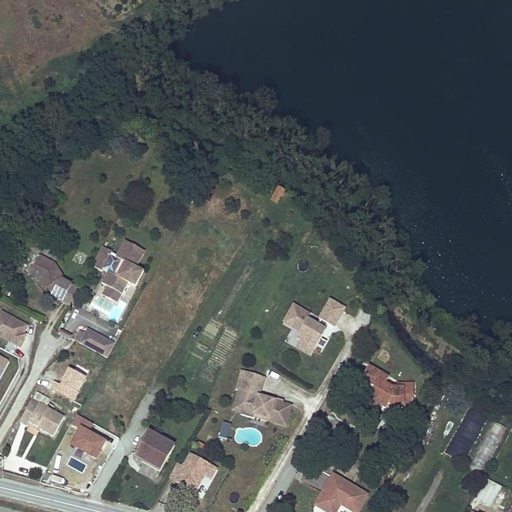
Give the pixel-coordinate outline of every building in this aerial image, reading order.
[(284,191),(278,188),(271,199),(277,203),(284,191)] [(144,253),(124,242),(115,258),(121,261),(113,275),(107,272),(101,284),(106,287),(121,295),(127,283),(134,287),(142,272),(135,268),(144,253)] [(111,253),(102,248),(92,266),(101,271),(111,253)] [(54,264),(39,255),(31,270),(41,276),(39,280),(43,289),(46,288),(47,290),(52,293),(51,295),(71,305),(79,290),(60,280),(63,278),(54,264)] [(41,276),(31,270),(28,275),(39,280),(41,276)] [(121,295),(106,287),(101,295),(116,303),(121,295)] [(293,305),(283,322),(299,331),(295,338),(301,341),(314,349),(316,345),(323,349),(327,343),(320,339),(325,330),(324,329),(327,324),(333,327),(344,309),(329,300),(318,319),(320,320),(317,325),(307,319),(309,315),(293,305)] [(28,324),(0,308),(0,334),(20,345),(25,336),(24,332),(28,324)] [(76,340),(108,357),(116,343),(89,328),(86,333),(81,330),(76,340)] [(314,349),(301,341),(297,348),(310,356),(314,349)] [(359,382),(371,389),(373,385),(366,380),(374,368),(369,366),(359,382)] [(389,377),(374,368),(366,380),(373,385),(371,389),(364,400),(380,409),(384,411),(386,409),(393,409),(396,406),(413,407),(414,384),(397,383),(397,387),(393,387),(386,382),(389,377)] [(241,371),(235,391),(241,392),(237,403),(243,405),(241,414),(240,415),(252,419),(253,415),(276,421),(275,423),(285,426),(291,407),(282,405),(283,402),(274,399),(273,402),(258,397),(264,378),(241,371)] [(203,417),(216,393),(207,387),(193,412),(203,417)] [(50,400),(37,393),(33,399),(32,399),(19,423),(26,427),(27,426),(28,424),(39,429),(53,437),(63,416),(46,407),(50,400)] [(380,409),(364,400),(362,404),(378,413),(380,409)] [(243,405),(237,403),(235,412),(241,414),(243,405)] [(466,409),(448,455),(466,462),(484,416),(466,409)] [(97,463),(112,435),(76,415),(70,426),(79,431),(70,448),(97,463)] [(252,419),(251,422),(264,426),(266,420),(275,423),(276,421),(253,415),(252,419)] [(482,471),(506,429),(494,422),(470,465),(482,471)] [(219,439),(228,440),(231,425),(223,423),(219,439)] [(28,424),(27,426),(38,432),(39,429),(28,424)] [(174,446),(148,432),(135,455),(161,470),(174,446)] [(201,453),(191,448),(188,455),(198,460),(201,453)] [(189,471),(176,464),(169,477),(177,481),(177,482),(194,492),(200,483),(187,476),(189,471)] [(371,490),(338,471),(320,501),(332,508),(339,496),(345,499),(360,508),(371,490)] [(501,488),(487,480),(476,501),(489,508),(501,488)] [(339,496),(332,508),(338,511),(345,499),(339,496)]
